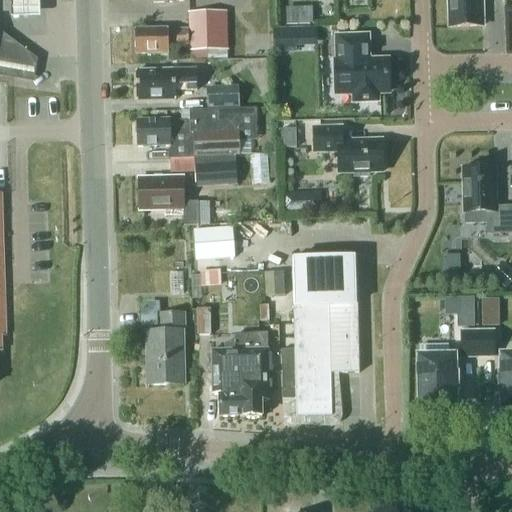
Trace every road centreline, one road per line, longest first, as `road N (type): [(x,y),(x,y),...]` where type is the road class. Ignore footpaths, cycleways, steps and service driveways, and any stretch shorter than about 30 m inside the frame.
road 1 (residential): [(420,0),(426,206),(394,280),(389,316),(397,460)]
road 2 (tertiary): [(74,428),(101,367),(86,0)]
road 3 (tertiary): [(397,460),(109,441),(74,428)]
